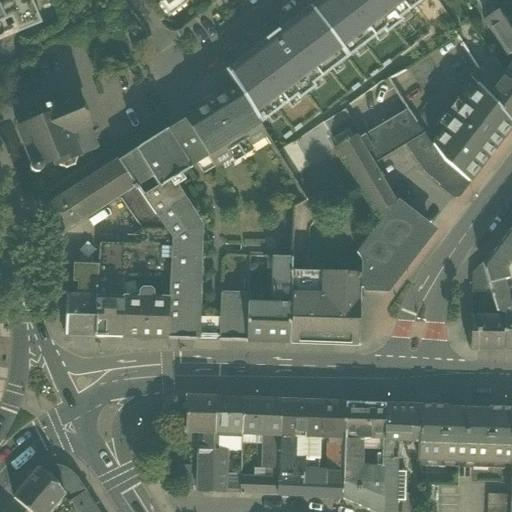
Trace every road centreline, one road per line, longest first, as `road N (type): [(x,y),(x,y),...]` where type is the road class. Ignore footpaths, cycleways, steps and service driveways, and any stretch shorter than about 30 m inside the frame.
road 1 (secondary): [(160,374),(397,374)]
road 2 (tertiary): [(397,374),(454,249),(511,173)]
road 3 (residential): [(277,0),(176,71),(128,0)]
road 4 (residential): [(123,489),(128,413),(160,374)]
